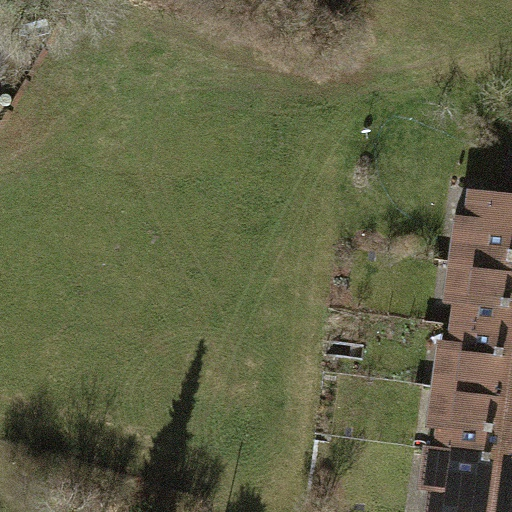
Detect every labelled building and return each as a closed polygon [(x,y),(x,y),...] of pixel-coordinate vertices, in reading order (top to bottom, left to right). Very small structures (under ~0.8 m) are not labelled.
[(511,204),(480,200),(472,264),(511,269),(511,204)] [(511,269),(472,264),(463,326),(511,332),(511,269)] [(511,332),(463,326),(455,389),(511,396),(511,332)] [(511,396),(455,389),(446,450),(511,459),(511,396)] [(511,511),(511,459),(446,450),(437,511),(511,511)]
